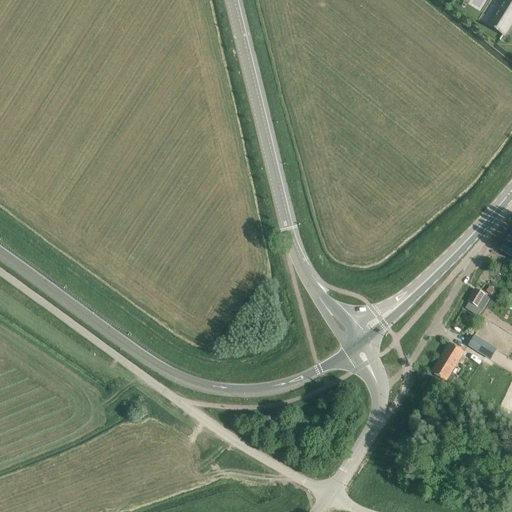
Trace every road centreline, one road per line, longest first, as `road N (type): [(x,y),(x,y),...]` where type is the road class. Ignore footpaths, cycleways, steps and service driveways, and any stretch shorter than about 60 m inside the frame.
road 1 (motorway): [(0,250),(163,369),(193,382),(260,392),(320,370),(354,342)]
road 2 (unclassified): [(0,271),(208,423),(327,495)]
road 3 (tertiary): [(354,342),(292,246),(232,0)]
road 4 (primary): [(354,342),(447,264),(511,189)]
road 5 (residential): [(380,388),(405,369),(489,245)]
road 6 (unclassified): [(327,495),(377,412),(380,388)]
